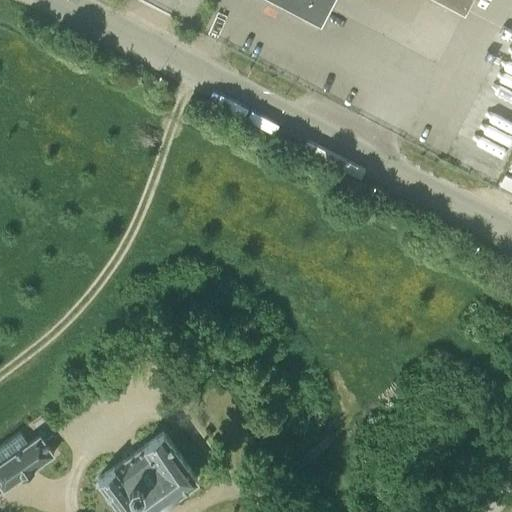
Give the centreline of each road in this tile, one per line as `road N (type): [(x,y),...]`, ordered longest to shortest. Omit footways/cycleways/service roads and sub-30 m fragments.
road 1 (residential): [(511,241),(55,0)]
road 2 (unknown): [(193,73),(234,10),(388,89),(354,158)]
